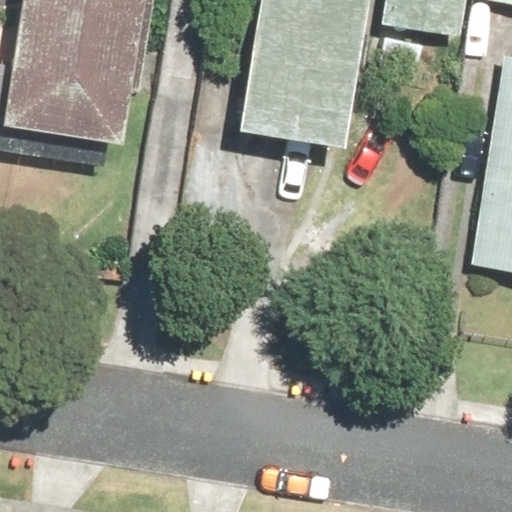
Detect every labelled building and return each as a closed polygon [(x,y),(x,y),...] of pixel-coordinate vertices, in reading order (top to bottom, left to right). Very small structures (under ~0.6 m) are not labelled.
[(151,87),(161,0),(0,0),(0,121),(106,134),(112,82),(151,87)] [(234,0),(219,126),(337,141),(354,0),(234,0)] [(451,0),(370,0),(369,16),(448,26),(451,0)] [(416,34),(364,28),(360,62),(412,68),(416,34)] [(511,54),(488,52),(463,256),(511,262),(511,54)]
